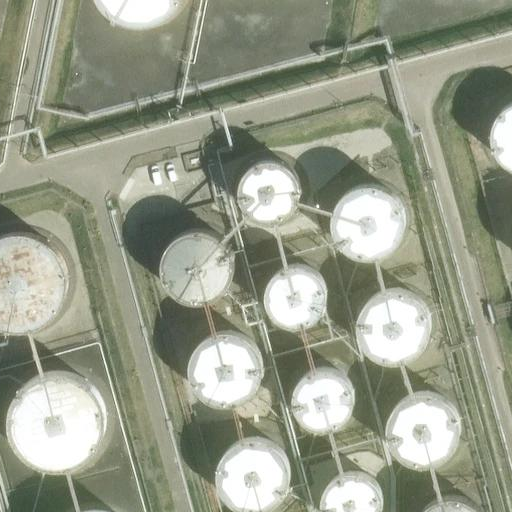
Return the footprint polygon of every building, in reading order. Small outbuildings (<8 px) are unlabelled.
[(99,0),(103,4),(110,10),(119,15),(128,18),(138,19),(147,19),(155,16),(165,12),(172,6),(177,0),(99,0)] [(511,97),(510,98),(504,101),(498,106),(493,113),(490,119),(489,125),(488,132),(489,140),(491,146),(494,153),(499,158),(505,163),(511,166),(511,97)] [(307,184),(306,177),(304,170),(301,164),(296,159),(290,154),(285,152),(278,150),(271,150),(264,151),(259,152),(253,156),(248,160),(244,165),(241,171),(239,178),(239,184),(239,190),(241,197),(244,202),(249,208),(254,212),(260,216),(268,218),(272,218),(278,218),(286,215),(292,212),(297,208),(300,204),(304,198),(306,191),(307,184)] [(410,214),(410,213),(409,205),(407,198),(403,191),(399,186),(393,181),(387,177),(379,175),(372,174),(365,174),(358,176),(351,179),(344,184),(338,190),(334,197),(332,205),(331,213),(332,220),(333,227),(337,234),(342,240),(347,245),(354,249),(361,252),(368,253),(375,252),(383,251),(390,247),(397,243),(402,238),(406,230),(409,223),(410,214)] [(241,260),(240,253),(238,245),(234,237),(229,232),(222,226),(215,223),(207,221),(201,221),(193,222),(186,225),(179,229),(175,232),(170,239),(167,245),(165,253),(164,260),(165,268),(167,274),(171,281),(175,287),(180,291),(187,295),(195,297),(200,298),(207,298),(215,296),(223,292),(229,288),(234,281),(238,275),(240,268),(241,260)] [(70,274),(70,273),(69,263),(66,254),(62,245),(56,238),(50,232),(40,226),(31,223),(21,222),(10,223),(3,225),(0,225),(0,320),(7,323),(17,324),(28,323),(36,321),(45,317),(53,311),(59,305),(65,295),(69,284),(70,274)] [(332,291),(332,290),(331,284),(329,276),(325,270),(321,265),(315,261),(310,259),(303,257),(296,257),(288,258),(283,261),(278,264),(273,268),(270,273),(267,278),(265,285),(265,291),(265,296),(267,303),(270,309),(275,314),(279,318),(286,321),(296,324),(303,323),(311,321),(317,318),(322,314),(326,309),(329,303),(331,296),(332,291)] [(436,316),(435,307),(433,300),(429,294),(425,288),(420,284),(413,280),(406,277),(398,276),(392,277),(384,279),(377,282),(370,287),(365,293),(361,300),(359,307),(358,315),(358,322),(360,329),(364,336),(368,342),(373,347),(380,351),(388,354),(395,355),(402,355),(409,353),(416,350),(424,344),(429,339),(433,331),(435,324),(436,316)] [(270,365),(270,364),(269,357),(267,348),(263,341),(257,335),(251,330),(245,326),(238,324),(227,323),(219,324),(210,327),(204,331),(198,336),(193,342),(190,348),(188,357),(187,364),(188,372),(190,381),(194,388),(199,393),(204,398),(212,403),(220,405),(226,406),(234,406),(241,404),(250,400),(256,395),(263,388),(267,381),(269,374),(270,365)] [(361,391),(362,391),(361,384),(359,377),(356,372),(352,367),(346,362),(340,359),(336,357),(329,356),(322,357),(315,359),(308,362),(303,366),(298,372),(295,377),(293,384),(292,390),(293,397),(295,403),(298,410),(302,415),(308,420),(313,422),(318,424),(325,425),(332,425),(339,423),(346,420),(351,416),(356,410),(359,404),(361,397),(361,391)] [(107,412),(107,411),(106,401),(104,393),(100,385),(94,378),(86,371),(80,368),(71,364),(60,363),(49,364),(41,366),(32,371),(26,376),(19,383),(14,392),(11,402),(10,410),(11,420),(14,430),(19,438),(25,446),(31,451),(40,456),(48,458),(58,460),(67,459),(76,456),(84,452),(92,447),(99,438),(103,430),(106,421),(107,412)] [(466,422),(466,413),(463,406),(459,398),(454,392),(446,387),(439,384),(433,382),(424,382),(416,383),(410,385),(402,390),(397,395),(392,402),(389,408),(387,415),(386,422),(387,429),(389,437),(393,443),(398,449),(405,455),(410,458),(417,460),(427,462),(436,460),(443,458),(448,455),(455,449),(460,443),(464,436),(466,430),(466,422)] [(296,467),(296,466),(296,458),(293,451),(290,444),(285,439),(280,434),(273,430),(266,428),(258,427),(252,427),(244,429),(237,432),(231,437),(225,443),(221,450),(218,458),(217,465),(218,471),(220,479),(223,487),(228,493),(234,498),(241,502),(247,505),(255,506),(262,506),(269,504),(277,501),(283,496),(288,491),(293,483),(296,475),(296,467)] [(387,497),(387,496),(387,490),(384,483),(381,477),(378,473),(372,468),(367,465),(360,462),(353,462),(346,462),(339,464),(333,468),(327,473),(324,477),(320,484),(318,490),(318,496),(318,502),(320,509),(321,511),(383,511),(384,510),(386,504),(387,497)] [(491,511),(491,510),(487,503),(481,496),(475,491),(469,488),(461,485),(451,485),(442,486),(435,489),(428,492),(422,498),(418,504),(414,511),(413,511),(491,511)] [(122,511),(120,510),(110,506),(100,503),(93,503),(82,505),(74,507),(65,511),(122,511)]
